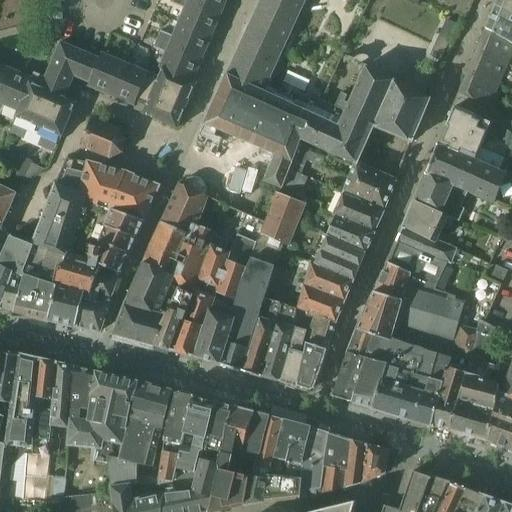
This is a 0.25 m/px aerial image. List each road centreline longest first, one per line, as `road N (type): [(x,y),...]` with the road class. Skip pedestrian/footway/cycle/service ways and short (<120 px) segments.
road 1 (residential): [(362,294),(445,96)]
road 2 (residential): [(175,164),(245,0)]
